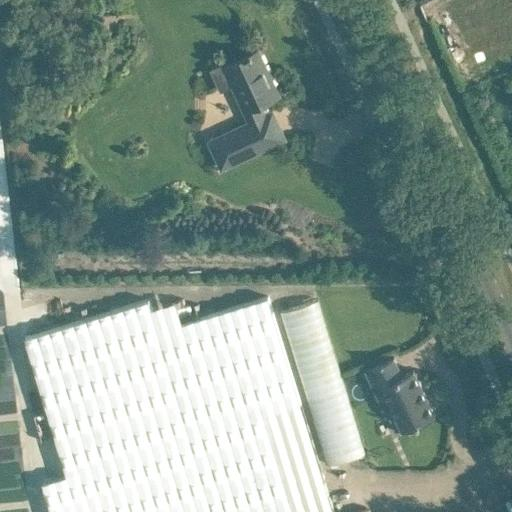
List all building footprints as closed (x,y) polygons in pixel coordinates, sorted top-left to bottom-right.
[(249,120),(209,139),(222,168),(258,151),(276,142),(275,141),(270,144),(258,119),(266,115),(261,103),(267,100),(280,94),(259,49),(241,58),(224,66),(211,72),(221,91),(233,85),(249,120)] [(296,299),(337,457),(374,447),(333,289),(296,299)] [(176,299),(152,307),(149,298),(28,335),(69,474),(43,482),(51,511),(333,511),(269,295),(183,321),(176,299)] [(2,306),(1,324),(17,324),(17,307),(2,306)] [(402,373),(394,355),(365,369),(387,417),(394,413),(402,430),(406,428),(410,431),(419,427),(421,422),(437,414),(415,367),(402,373)]
